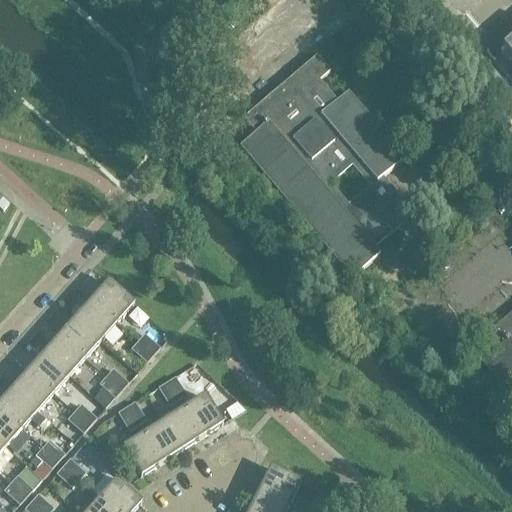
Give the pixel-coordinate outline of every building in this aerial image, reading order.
[(374,250),(413,218),(382,180),(404,162),(347,95),(336,105),(318,84),(329,74),(316,59),(242,122),(255,137),(239,150),(350,282),(380,257),(374,250)] [(107,288),(91,306),(116,329),(133,311),(107,288)] [(116,329),(91,306),(75,324),(101,347),(116,329)] [(511,316),(487,337),(500,353),(483,367),(511,401),(511,316)] [(101,347),(75,324),(59,342),(85,365),(101,347)] [(135,346),(151,360),(160,351),(144,337),(135,346)] [(85,365),(59,342),(43,360),(69,382),(85,365)] [(130,352),(146,366),(151,360),(135,346),(130,352)] [(69,382),(43,360),(27,377),(53,400),(69,382)] [(103,381),(119,396),(128,386),(112,372),(103,381)] [(53,400),(27,377),(11,395),(37,418),(53,400)] [(186,398),(175,380),(165,386),(176,404),(186,398)] [(98,387),(114,401),(119,396),(103,381),(98,387)] [(176,404),(165,386),(157,390),(169,409),(176,404)] [(37,418),(11,395),(0,407),(0,416),(21,436),(37,418)] [(203,400),(182,414),(200,442),(221,429),(203,400)] [(146,423),(134,405),(124,411),(136,430),(146,423)] [(71,417),(88,431),(96,422),(80,407),(71,417)] [(136,430),(124,411),(117,416),(129,434),(136,430)] [(182,414),(162,426),(180,455),(200,442),(182,414)] [(21,436),(0,416),(0,448),(5,453),(21,436)] [(66,422),(82,437),(88,431),(71,417),(66,422)] [(162,426),(142,439),(160,468),(180,455),(162,426)] [(142,439),(122,452),(121,452),(139,481),(160,468),(142,439)] [(40,452),(56,467),(64,458),(48,443),(40,452)] [(34,459),(50,473),(56,467),(40,452),(34,459)] [(61,471),(77,485),(85,477),(69,462),(61,471)] [(61,471),(55,477),(71,492),(77,485),(61,471)] [(111,472),(93,485),(100,495),(118,482),(111,472)] [(269,472),(258,494),(289,510),(300,488),(269,472)] [(8,488),(24,502),(32,493),(17,479),(8,488)] [(114,486),(98,504),(106,511),(136,511),(140,509),(114,486)] [(3,494),(19,509),(24,502),(8,488),(3,494)] [(287,511),(289,510),(258,494),(249,511),(287,511)] [(29,506),(35,511),(53,511),(37,497),(29,506)] [(298,511),(322,511),(303,503),(298,511)]
